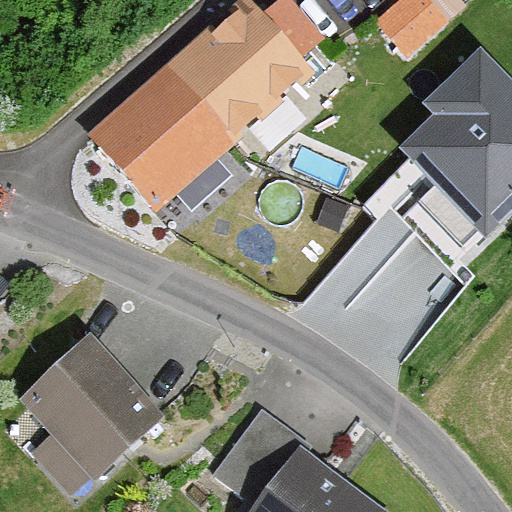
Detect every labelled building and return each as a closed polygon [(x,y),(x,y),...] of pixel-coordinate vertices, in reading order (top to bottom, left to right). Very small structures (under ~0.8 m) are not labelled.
[(405,52),(462,0),(387,0),(371,15),(405,52)] [(243,15),(97,146),(155,212),(302,81),(243,15)] [(511,209),(511,72),(482,42),(421,103),(435,117),(404,148),(488,233),(511,209)] [(0,269),(0,290),(10,280),(0,269)] [(29,410),(96,481),(154,427),(86,356),(29,410)] [(263,511),(366,511),(299,463),(263,511)]
